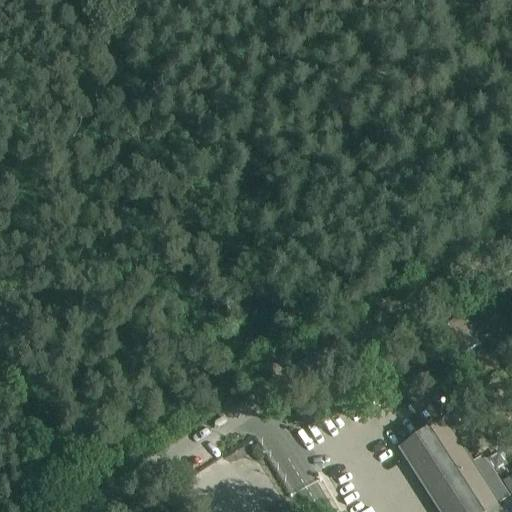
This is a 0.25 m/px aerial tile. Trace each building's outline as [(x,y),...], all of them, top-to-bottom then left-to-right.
[(511,288),(507,280),(498,285),(503,294),(511,288)] [(477,313),(470,303),(462,308),(469,318),(477,313)] [(454,362),(482,345),(466,317),(437,334),(454,362)] [(402,451),(420,479),(441,511),(498,511),(497,509),(499,507),(499,506),(496,508),(443,425),(445,423),(445,422),(399,452),(400,453),(402,451)] [(504,503),(511,499),(511,476),(494,485),(504,503)]
